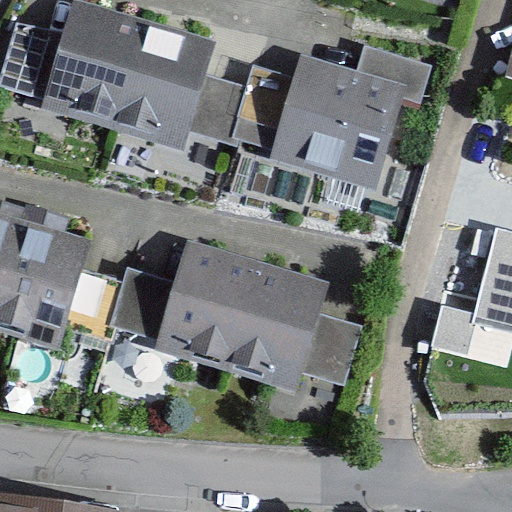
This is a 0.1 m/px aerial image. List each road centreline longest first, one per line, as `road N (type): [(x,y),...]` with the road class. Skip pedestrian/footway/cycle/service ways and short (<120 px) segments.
road 1 (residential): [(219,473),(394,481),(493,496)]
road 2 (residential): [(0,449),(219,473)]
